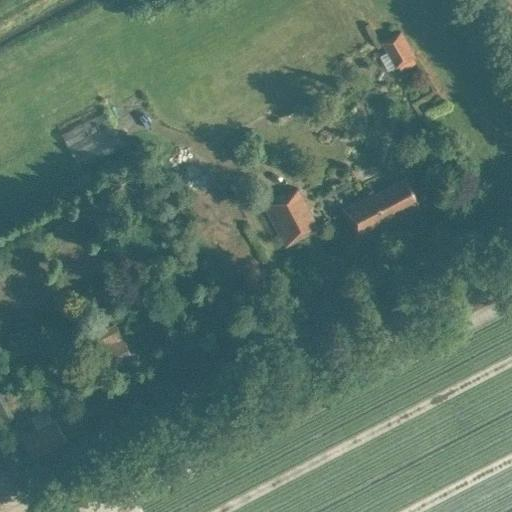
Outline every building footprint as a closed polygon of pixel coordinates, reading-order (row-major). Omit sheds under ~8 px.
[(413,57),(416,56),(402,30),(382,41),(396,67),(400,66),(403,71),(416,63),(413,57)] [(123,146),(106,112),(63,134),(81,168),(123,146)] [(344,209),(349,219),(358,237),(389,221),(388,219),(419,203),(410,186),(406,178),(375,194),(374,193),(344,209)] [(319,227),(310,209),(298,187),(286,194),(285,192),(264,203),(277,228),(286,246),(307,235),(306,233),(319,227)] [(116,323),(94,334),(112,369),(134,358),(116,323)] [(5,400),(0,402),(0,420),(1,423),(14,416),(5,400)] [(66,440),(57,422),(55,418),(52,419),(47,409),(12,427),(19,441),(28,459),(66,440)] [(20,492),(27,487),(12,468),(5,473),(20,492)]
